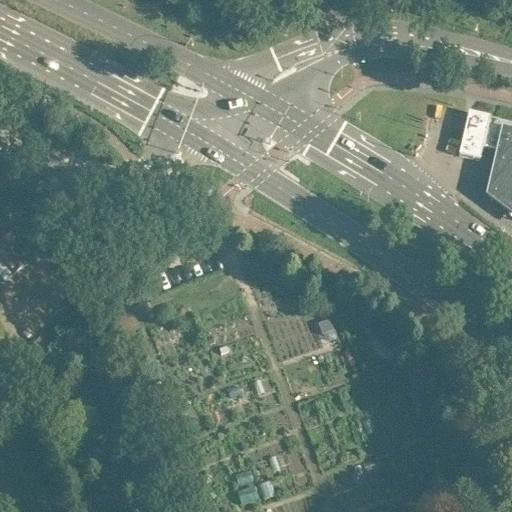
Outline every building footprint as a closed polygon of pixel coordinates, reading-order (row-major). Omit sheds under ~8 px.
[(489,119),(468,114),(458,157),(479,162),(482,149),(498,152),(511,132),(511,125),(489,120),(489,119)] [(511,140),(497,138),(490,173),(487,186),(482,208),(511,229),(511,140)] [(0,236),(0,278),(4,283),(11,278),(24,267),(11,251),(12,250),(11,248),(10,249),(7,246),(17,238),(10,229),(0,236)] [(40,338),(27,353),(37,361),(49,347),(40,338)] [(111,347),(89,353),(99,385),(120,379),(111,347)]
